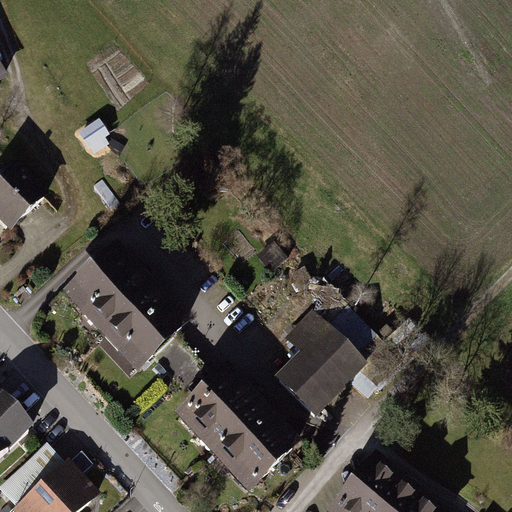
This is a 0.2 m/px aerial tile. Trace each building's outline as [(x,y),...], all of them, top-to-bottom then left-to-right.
[(0,182),(0,214),(11,227),(44,197),(17,168),(0,182)] [(116,252),(70,295),(139,369),(186,325),(116,252)] [(281,379),(318,416),(365,367),(328,331),(281,379)] [(229,371),(182,415),(252,491),(299,447),(229,371)] [(0,405),(0,458),(31,430),(4,402),(0,405)] [(337,511),(437,511),(377,463),(337,511)] [(17,511),(78,511),(96,496),(69,466),(17,511)]
